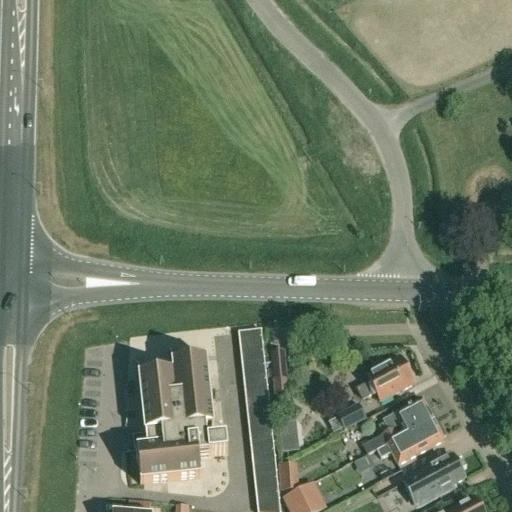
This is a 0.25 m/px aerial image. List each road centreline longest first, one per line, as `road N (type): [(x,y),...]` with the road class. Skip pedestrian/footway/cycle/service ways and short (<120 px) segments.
road 1 (tertiary): [(400,290),(12,277)]
road 2 (unclassified): [(400,290),(393,150),(369,113),(257,0)]
road 3 (residential): [(102,496),(240,505),(224,339)]
road 4 (primary): [(12,277),(21,0)]
road 5 (primary): [(3,511),(12,277)]
road 6 (residential): [(420,329),(495,469)]
road 7 (residential): [(102,496),(113,347)]
